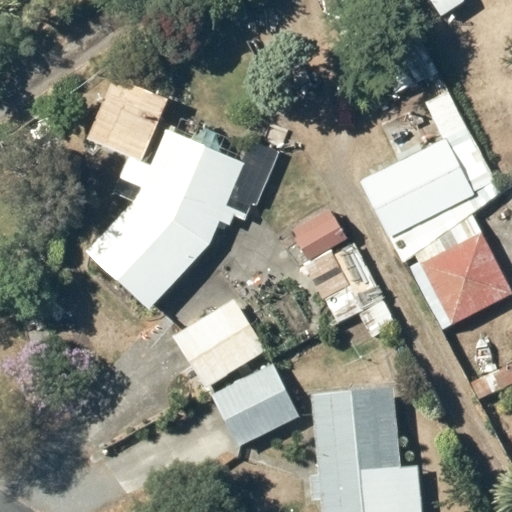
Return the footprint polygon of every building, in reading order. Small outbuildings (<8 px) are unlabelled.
[(171,100),(116,77),(88,142),(144,165),(171,100)] [(501,194),(451,92),(427,104),(445,142),(361,183),(392,247),(501,194)] [(113,198),(133,206),(90,252),(153,312),(217,245),(224,223),(244,165),(171,140),(157,181),(129,168),(113,198)] [(290,226),(309,263),(335,249),(357,238),(338,201),(290,226)] [(511,295),(511,284),(485,231),(479,220),(406,257),(414,274),(443,330),(511,295)] [(335,249),(309,263),(307,264),(338,326),(362,314),(371,333),(398,320),(357,239),(335,249)] [(270,351),(238,299),(174,338),(206,390),(270,351)] [(303,417),(278,365),(214,397),(239,448),(303,417)] [(314,503),(322,503),(323,511),(423,511),(418,464),(401,466),(393,384),(311,392),(319,474),(311,475),(314,503)]
